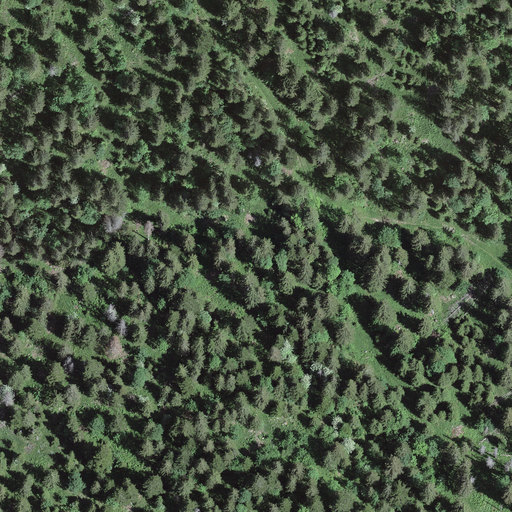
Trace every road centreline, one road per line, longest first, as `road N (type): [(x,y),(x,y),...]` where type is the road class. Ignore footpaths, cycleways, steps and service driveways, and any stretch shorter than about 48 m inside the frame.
road 1 (track): [(203,0),(289,125),(352,271),(364,323),(357,364),(377,425),(432,511)]
road 2 (track): [(162,511),(253,468),(286,463),(375,511)]
road 3 (track): [(511,272),(458,228),(408,223),(317,196)]
